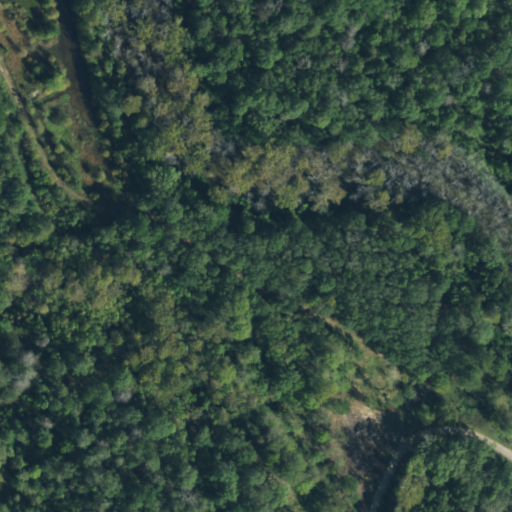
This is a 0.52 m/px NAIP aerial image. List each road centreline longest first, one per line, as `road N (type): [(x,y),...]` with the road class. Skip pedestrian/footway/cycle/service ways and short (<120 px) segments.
road 1 (residential): [(102,178),(217,263),(374,350),(400,403),(398,457)]
road 2 (residential): [(376,511),(414,439),(458,428),(511,453)]
